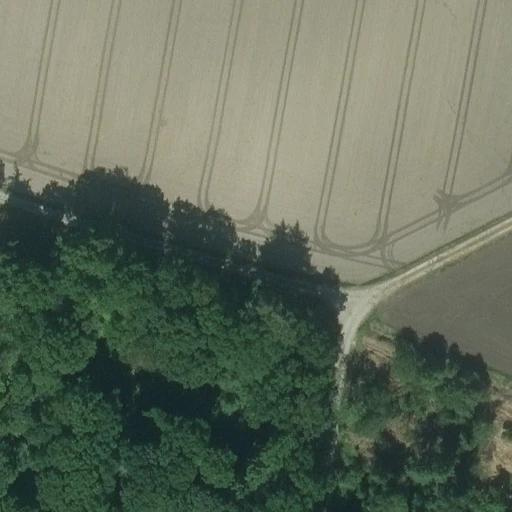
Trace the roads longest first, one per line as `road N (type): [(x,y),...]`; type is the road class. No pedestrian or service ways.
road 1 (track): [(326,511),(347,329),(357,304),(511,224)]
road 2 (track): [(0,199),(357,304)]
